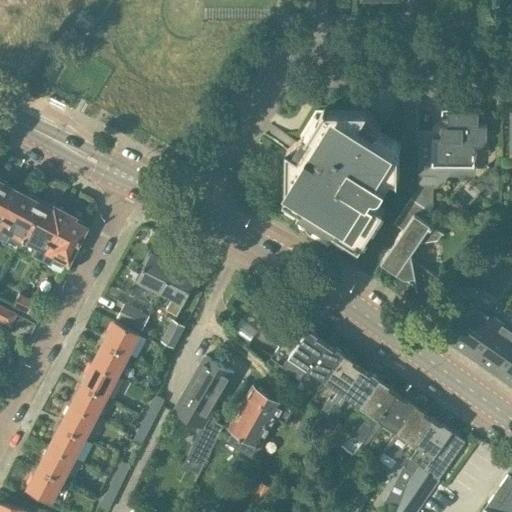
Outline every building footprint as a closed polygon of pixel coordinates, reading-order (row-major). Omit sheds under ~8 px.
[(2,0),(23,11),(28,0),(2,0)] [(28,0),(23,11),(44,22),(55,0),(59,0),(60,1),(60,0),(28,0)] [(288,194),(286,197),(362,245),(385,206),(377,201),(393,174),(400,178),(401,145),(403,143),(380,127),(378,130),(362,119),(368,108),(330,107),(327,105),(320,116),(322,117),(300,152),(290,145),(288,194)] [(479,124),(479,110),(449,109),(449,118),(442,118),(441,128),(438,132),(438,135),(432,135),(432,128),(419,128),(418,173),(435,173),(435,164),(474,165),(475,154),(477,154),(477,149),(475,149),(475,143),(481,143),(487,138),(487,124),(479,124)] [(0,179),(0,220),(16,191),(5,185),(6,183),(0,179)] [(418,182),(418,185),(412,195),(432,209),(434,209),(434,190),(434,182),(418,182)] [(20,236),(38,203),(39,201),(27,195),(26,196),(16,191),(0,220),(0,232),(4,235),(7,229),(20,236)] [(382,259),(381,260),(385,263),(383,265),(392,272),(394,269),(407,278),(407,277),(415,275),(418,288),(419,288),(419,286),(428,292),(428,291),(439,276),(413,258),(412,251),(419,241),(421,241),(421,240),(438,237),(443,231),(444,232),(445,231),(430,221),(425,218),(431,209),(432,209),(412,195),(411,195),(394,221),(395,221),(404,227),(396,240),(392,245),(390,245),(390,246),(391,246),(382,259)] [(39,201),(38,203),(20,236),(33,243),(30,249),(40,254),(62,212),(51,206),(51,207),(39,201)] [(66,260),(83,227),(85,224),(62,212),(40,254),(49,259),(52,253),(66,260)] [(511,239),(503,240),(503,252),(511,252),(511,239)] [(138,277),(163,290),(178,262),(153,249),(151,252),(149,251),(144,261),(146,262),(138,277)] [(181,261),(180,263),(178,262),(163,290),(174,295),(169,305),(180,310),(199,273),(189,268),(190,266),(181,261)] [(39,302),(20,292),(17,297),(13,304),(32,314),(39,302)] [(441,330),(440,332),(479,359),(506,321),(466,294),(441,330)] [(126,301),(118,315),(143,328),(151,313),(126,301)] [(0,318),(10,324),(16,312),(0,304),(0,318)] [(173,316),(162,337),(175,344),(186,323),(173,316)] [(116,318),(105,340),(129,352),(141,331),(116,318)] [(511,325),(506,321),(479,359),(511,381),(511,325)] [(301,377),(301,376),(327,339),(309,327),(302,337),(291,329),(272,357),(301,377)] [(326,379),(327,379),(346,353),(327,339),(301,376),(306,380),(313,370),(326,379)] [(119,373),(129,352),(105,340),(94,361),(119,373)] [(337,403),(363,365),(346,353),(327,379),(339,389),(332,399),(329,397),(322,407),(330,413),(337,403)] [(215,444),(225,425),(208,416),(234,371),(206,354),(175,409),(203,425),(198,435),(215,444)] [(94,361),(83,381),(108,394),(119,373),(94,361)] [(360,403),(380,377),(363,365),(337,403),(340,405),(348,395),(360,403)] [(350,431),(362,440),(398,389),(380,377),(360,403),(374,413),(370,419),(362,413),(350,431)] [(83,381),(73,402),(97,415),(108,394),(83,381)] [(244,433),(268,390),(254,382),(227,428),(231,431),(227,438),(244,448),(251,436),(244,433)] [(399,390),(398,389),(362,440),(366,443),(383,419),(396,429),(416,402),(399,390)] [(251,436),(244,448),(251,452),(256,445),(260,447),(279,415),(287,419),(294,407),(286,402),(287,401),(268,390),(244,433),(251,436)] [(151,405),(159,409),(163,402),(165,398),(157,393),(151,405)] [(86,435),(97,415),(73,402),(62,423),(86,435)] [(400,461),(434,415),(416,402),(396,429),(382,449),(397,459),(400,461)] [(159,409),(151,405),(145,416),(153,421),(159,409)] [(451,429),(451,428),(434,415),(400,461),(413,470),(406,481),(400,500),(390,495),(388,500),(383,511),(415,511),(465,439),(451,429)] [(153,421),(145,416),(139,427),(147,432),(153,421)] [(351,434),(331,417),(321,428),(341,445),(351,434)] [(62,423),(51,444),(75,456),(86,435),(62,423)] [(139,427),(135,435),(134,438),(142,442),(147,432),(139,427)] [(51,444),(40,464),(64,477),(75,456),(51,444)] [(117,471),(126,475),(131,463),(123,459),(117,471)] [(53,498),(64,477),(40,464),(29,485),(53,498)] [(112,482),(120,486),(126,475),(117,471),(112,482)] [(511,511),(511,477),(507,474),(480,511),(511,511)] [(360,511),(373,480),(364,476),(349,511),(360,511)] [(261,480),(250,501),(264,507),(274,486),(261,480)] [(120,486),(112,482),(106,494),(115,498),(120,486)] [(109,509),(115,498),(106,494),(101,505),(109,509)] [(0,499),(0,511),(25,511),(27,506),(0,499)]
